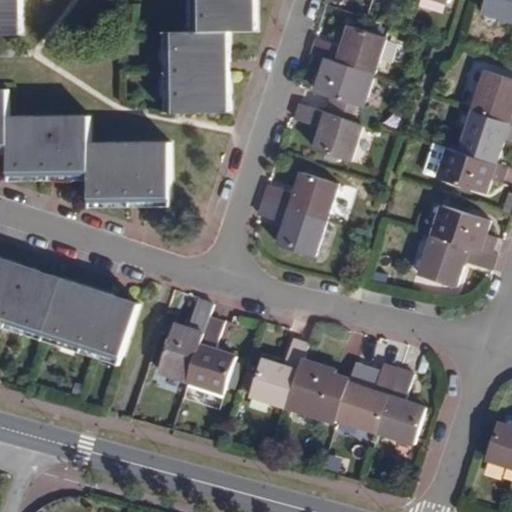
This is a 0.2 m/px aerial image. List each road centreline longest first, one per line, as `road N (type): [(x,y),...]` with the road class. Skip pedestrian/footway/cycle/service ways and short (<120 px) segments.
road 1 (residential): [(218,277),(308,0)]
road 2 (tertiary): [(303,511),(27,437)]
road 3 (residential): [(218,277),(486,340)]
road 4 (residential): [(0,208),(218,277)]
road 5 (residential): [(428,511),(486,340)]
